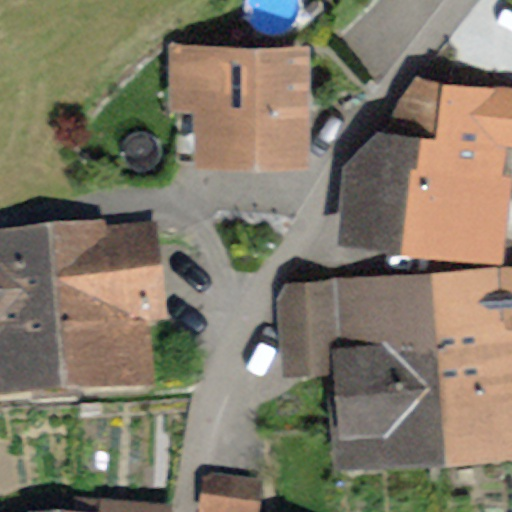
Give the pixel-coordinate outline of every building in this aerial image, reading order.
[(295,143),(296,52),(180,52),(180,144),(295,143)] [(426,238),(448,91),(416,85),(406,127),(391,125),(384,178),(358,178),(353,228),(426,238)] [(481,195),(492,99),(448,91),(426,238),(491,246),(496,196),(481,195)] [(0,387),(34,385),(28,312),(58,310),(53,244),(50,225),(0,228),(0,387)] [(145,237),(53,244),(58,310),(28,312),(34,385),(35,400),(78,397),(77,382),(133,378),(128,319),(151,317),(145,237)] [(509,276),(418,281),(424,349),(436,348),(511,344),(511,273),(508,273),(509,276)] [(424,349),(418,281),(285,288),(288,357),(351,351),(424,349)] [(511,344),(436,348),(441,440),(511,434),(511,344)] [(441,440),(436,348),(424,349),(351,351),(358,445),(441,440)] [(213,481),(208,511),(256,511),(260,487),(213,481)] [(75,511),(108,511),(109,503),(75,503),(75,511)]
